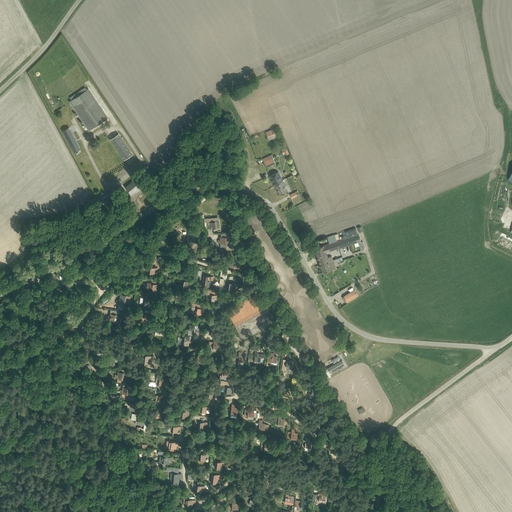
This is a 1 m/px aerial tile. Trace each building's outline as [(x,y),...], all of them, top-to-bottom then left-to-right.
[(69,102),(88,129),(89,131),(108,119),(89,89),(69,102)] [(63,132),(74,153),(79,149),(69,129),(63,132)] [(272,130),(266,133),(269,138),(275,135),(272,130)] [(130,154),(118,132),(109,137),(121,159),(130,154)] [(271,154),(262,159),(266,166),(275,162),(271,154)] [(270,175),(275,185),(279,182),(283,180),(278,171),(270,175)] [(126,189),(131,195),(138,190),(139,191),(143,188),(136,180),(126,189)] [(275,185),(280,194),(287,191),(284,184),(285,184),(283,180),(279,182),(275,185)] [(111,193),(100,199),(102,203),(102,204),(112,199),(111,198),(113,197),(111,193)] [(215,217),(204,218),(205,225),(207,225),(207,228),(219,227),(219,221),(215,221),(215,217)] [(358,234),(337,241),(340,248),(358,242),(360,247),(364,245),(363,242),(360,240),(358,234)] [(329,243),(315,248),(317,257),(317,259),(318,259),(320,265),(319,266),(320,268),(321,268),(323,272),(336,268),(332,256),(328,258),(326,253),(340,248),(337,241),(335,235),(327,238),(329,243)] [(218,240),(218,243),(221,243),(221,246),(227,246),(227,242),(230,242),(230,236),(220,236),(220,240),(218,240)] [(204,275),(203,281),(203,285),(210,286),(211,279),(213,279),(213,276),(204,275)] [(147,289),(150,289),(157,290),(157,287),(160,287),(160,284),(153,283),(154,280),(152,279),(151,283),(148,282),(147,289)] [(352,291),(343,296),(347,302),(356,297),(352,291)] [(127,295),(120,294),(119,300),(117,300),(116,303),(125,305),(127,295)] [(204,309),(196,307),(194,312),(195,313),(195,315),(199,316),(200,314),(201,314),(202,311),(204,312),(204,309)] [(110,316),(108,315),(107,318),(110,319),(110,322),(120,323),(121,316),(117,316),(117,314),(110,313),(110,316)] [(181,344),(188,345),(189,342),(191,342),(192,335),(183,334),(181,344)] [(249,354),(248,361),(254,361),(260,362),(260,360),(260,359),(261,356),(261,355),(258,355),(258,353),(255,352),(254,356),(252,356),(252,355),(249,354)] [(276,363),(277,356),(274,355),(274,353),(271,353),(271,355),(267,354),(266,363),(270,364),(270,362),(276,363)] [(105,364),(117,365),(118,356),(115,356),(116,356),(109,355),(108,358),(106,358),(105,364)] [(283,359),(282,369),(285,370),(286,366),(292,367),(293,360),(289,360),(290,358),(287,357),(286,359),(283,359)] [(327,368),(330,372),(344,364),(342,360),(327,368)] [(220,374),(227,375),(227,372),(229,372),(230,369),(226,369),(227,367),(223,367),(222,368),(221,368),(220,374)] [(157,374),(155,383),(163,385),(164,382),(166,382),(167,379),(165,379),(166,376),(157,374)] [(120,392),(129,393),(130,385),(123,384),(122,390),(120,389),(120,392)] [(181,410),(180,416),(187,418),(187,414),(190,415),(191,407),(183,406),(183,411),(181,410)] [(248,407),(247,416),(255,417),(256,410),(251,409),(251,407),(248,407)] [(132,413),(131,419),(136,420),(136,424),(144,425),(145,421),(143,421),(143,418),(146,418),(146,415),(132,413)] [(255,429),(264,430),(265,423),(262,423),(262,421),(259,420),(259,422),(255,422),(255,429)] [(199,434),(198,443),(205,444),(205,440),(207,441),(207,438),(205,437),(205,435),(199,434)] [(302,446),(301,449),(304,449),(304,450),(310,451),(312,441),(309,441),(309,439),(306,438),(305,446),(302,446)] [(170,441),(168,449),(174,450),(174,448),(175,448),(176,445),(178,445),(178,442),(173,441),(170,441)] [(172,479),(171,482),(178,483),(179,476),(181,476),(181,473),(179,473),(172,473),(172,479)] [(212,473),(211,482),(218,483),(218,480),(220,480),(221,474),(212,473)] [(285,502),(284,502),(291,503),(291,502),(293,503),(294,498),(291,498),(291,497),(292,496),(289,495),(289,493),(286,493),(285,497),(285,502)]
